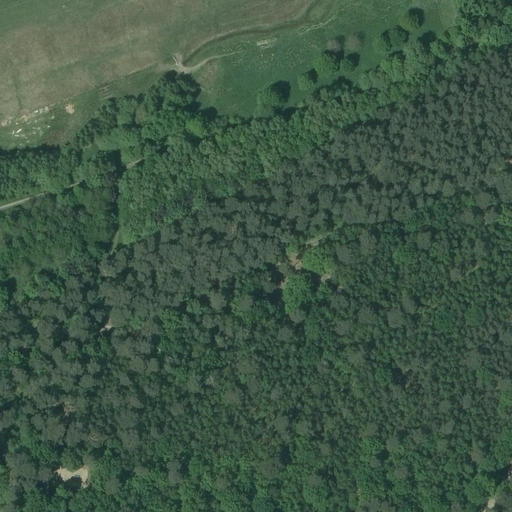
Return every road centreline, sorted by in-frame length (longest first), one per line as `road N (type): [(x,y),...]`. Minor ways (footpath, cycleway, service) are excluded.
road 1 (track): [(506,53),(126,169)]
road 2 (track): [(173,237),(506,53)]
road 3 (track): [(91,328),(38,511)]
road 4 (track): [(221,284),(131,327),(91,328)]
road 5 (track): [(126,169),(0,209)]
road 6 (track): [(111,263),(0,326)]
